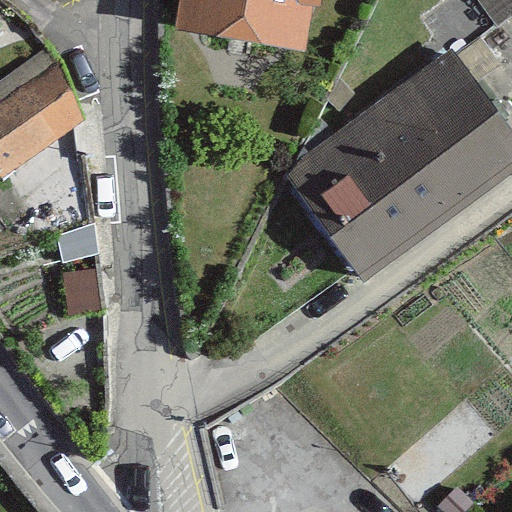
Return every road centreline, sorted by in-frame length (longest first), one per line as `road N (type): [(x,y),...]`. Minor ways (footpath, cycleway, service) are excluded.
road 1 (residential): [(136,0),(138,155),(168,511)]
road 2 (residential): [(101,511),(0,391)]
